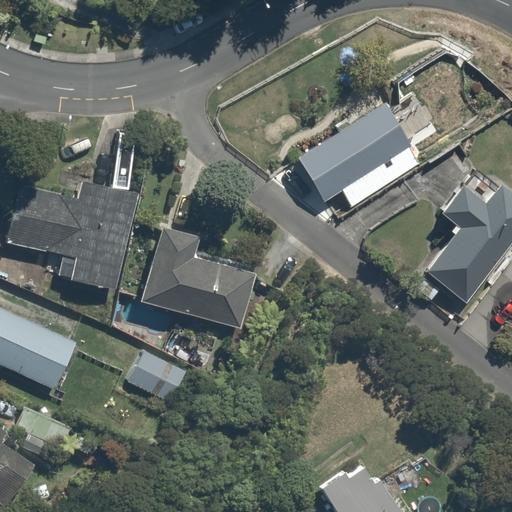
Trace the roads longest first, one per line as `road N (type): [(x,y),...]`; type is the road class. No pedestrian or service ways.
road 1 (residential): [(161,74),(193,131),(294,222),(511,382)]
road 2 (residential): [(322,0),(161,74)]
road 3 (residential): [(161,74),(112,88),(0,79)]
